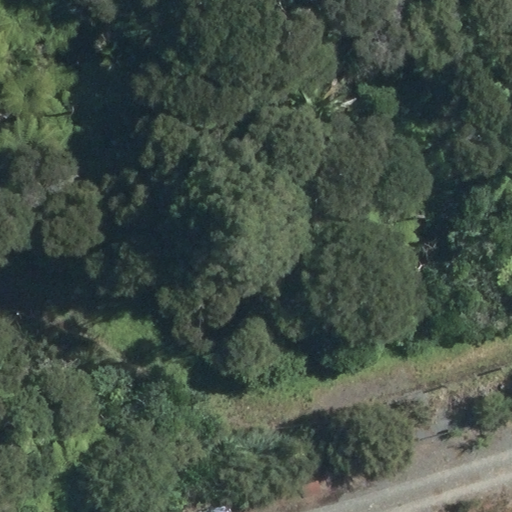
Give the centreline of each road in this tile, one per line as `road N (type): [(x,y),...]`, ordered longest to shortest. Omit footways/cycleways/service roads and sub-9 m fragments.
road 1 (track): [(511,262),(0,400)]
road 2 (track): [(511,467),(353,511)]
